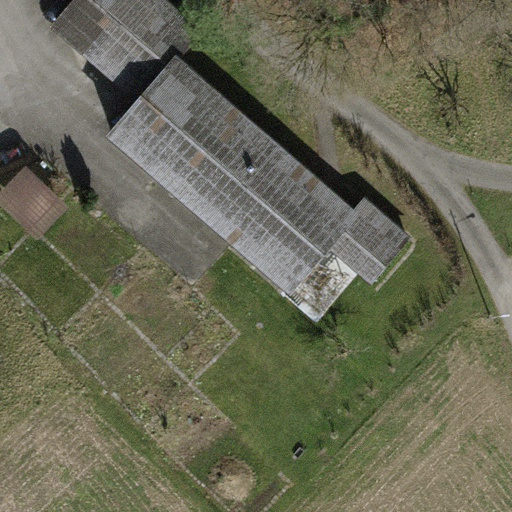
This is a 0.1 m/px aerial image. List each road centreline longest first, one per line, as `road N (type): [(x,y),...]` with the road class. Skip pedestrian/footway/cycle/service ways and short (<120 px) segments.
road 1 (unclassified): [(227,0),(291,43),(425,163)]
road 2 (unclassified): [(425,163),(511,287)]
